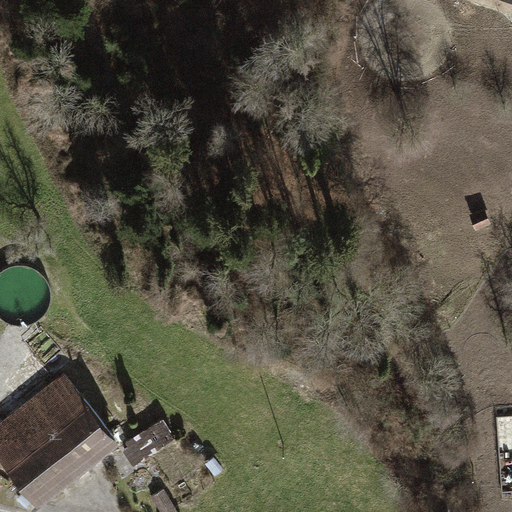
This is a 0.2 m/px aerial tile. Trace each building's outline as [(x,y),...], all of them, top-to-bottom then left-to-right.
[(484,205),(468,211),(474,227),(490,221),(484,205)] [(65,374),(0,425),(0,451),(37,498),(115,435),(65,374)] [(106,399),(119,418),(132,409),(119,390),(106,399)] [(127,450),(135,463),(175,437),(163,417),(127,442),(130,447),(127,450)] [(164,488),(152,496),(161,511),(170,511),(177,508),(164,488)]
